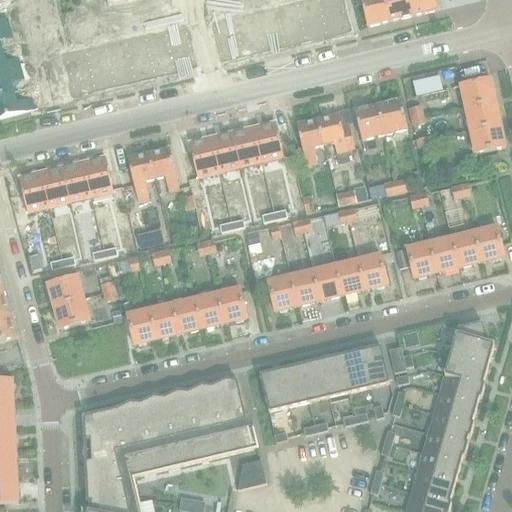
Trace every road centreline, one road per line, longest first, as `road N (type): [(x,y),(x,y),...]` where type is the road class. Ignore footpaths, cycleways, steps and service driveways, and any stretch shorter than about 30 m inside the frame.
road 1 (tertiary): [(0,152),(508,29)]
road 2 (residential): [(50,403),(511,293)]
road 3 (residential): [(50,403),(0,220)]
